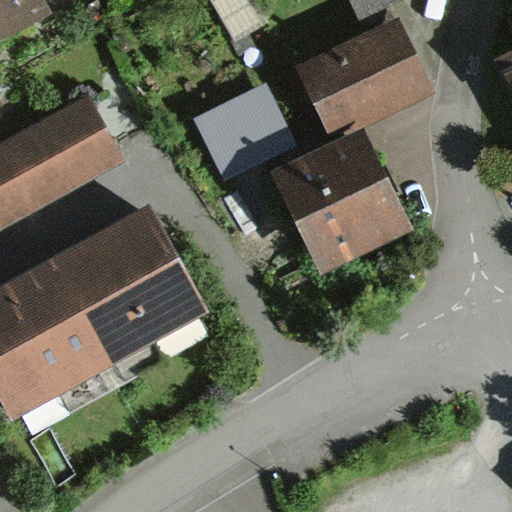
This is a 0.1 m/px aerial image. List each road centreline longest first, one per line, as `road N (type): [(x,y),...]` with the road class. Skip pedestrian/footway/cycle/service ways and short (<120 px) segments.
road 1 (residential): [(481,292),(147,511)]
road 2 (residential): [(479,0),(457,123),(481,292)]
